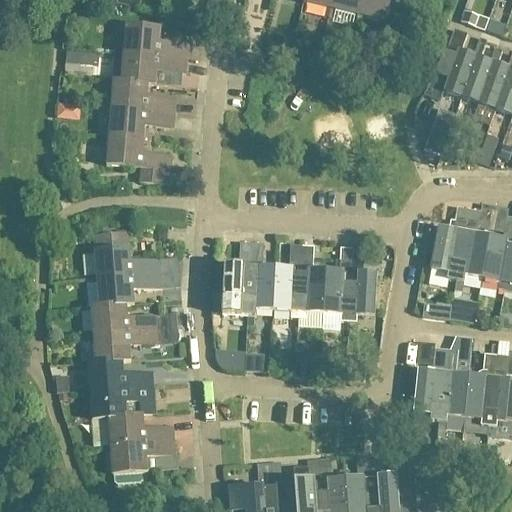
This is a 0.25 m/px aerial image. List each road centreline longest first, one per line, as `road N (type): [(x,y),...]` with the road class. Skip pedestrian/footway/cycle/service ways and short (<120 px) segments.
road 1 (residential): [(39,354),(39,249),(51,226),(91,203),(204,205)]
road 2 (residential): [(412,231),(203,219)]
road 3 (residential): [(383,395),(206,384)]
road 4 (residential): [(91,511),(70,468),(39,354)]
road 5 (residential): [(206,384),(203,219)]
road 6 (residential): [(204,205),(217,48)]
road 7 (residential): [(430,511),(426,463),(382,454),(383,395)]
road 8 (residential): [(213,511),(206,384)]
road 9 (residential): [(412,231),(432,194),(511,189)]
road 10 (residential): [(511,337),(392,325)]
